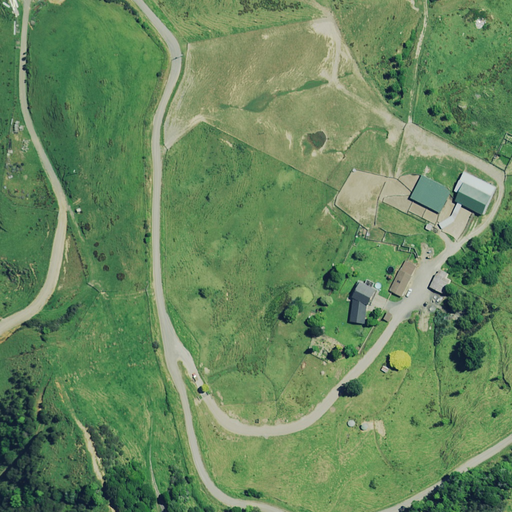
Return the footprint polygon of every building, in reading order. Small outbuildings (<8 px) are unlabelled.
[(463,205),(484,214),(497,187),(464,171),(462,175),(461,174),(456,184),(458,185),(455,190),(460,193),(459,195),(457,194),(454,200),(456,201),(459,202),(452,217),(440,223),(442,228),(455,222),(463,205)] [(451,190),(422,175),(411,197),(440,212),(451,190)] [(417,266),(406,260),(390,290),(401,296),(417,266)] [(449,273),(439,269),(430,287),(444,293),(450,280),(446,278),(449,273)] [(376,289),(362,282),(353,297),(349,321),(365,323),(369,305),(376,289)] [(392,315),(387,313),(384,319),(389,321),(392,315)] [(390,368),(383,364),(380,370),(387,374),(390,368)]
